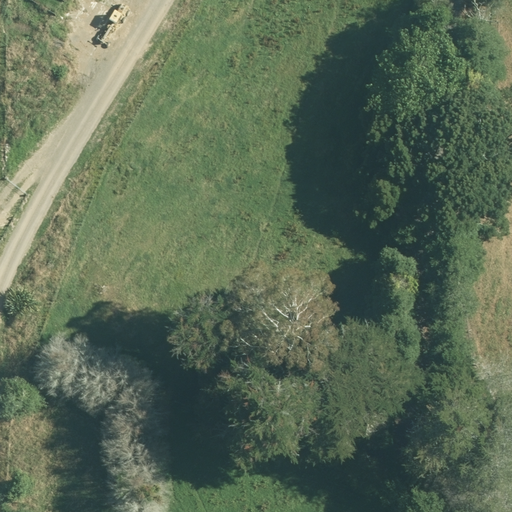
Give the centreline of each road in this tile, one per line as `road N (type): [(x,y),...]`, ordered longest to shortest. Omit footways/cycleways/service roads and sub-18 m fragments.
road 1 (unknown): [(435,0),(397,396),(429,452),(454,474),(511,500)]
road 2 (unknown): [(149,0),(77,115),(0,264)]
